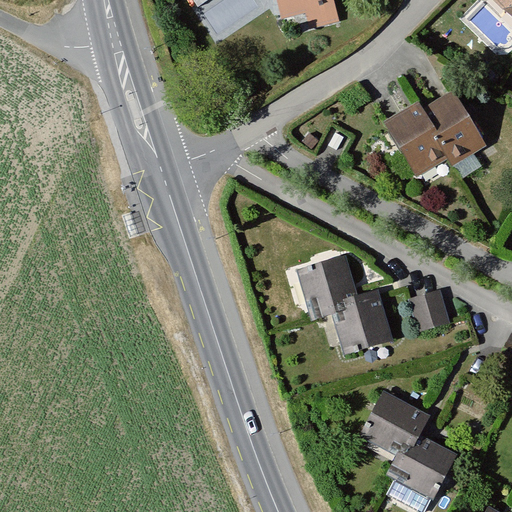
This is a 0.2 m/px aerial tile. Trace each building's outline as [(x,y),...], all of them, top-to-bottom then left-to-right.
[(298,35),(338,25),(332,0),(274,0),(276,7),(290,3),(298,35)] [(511,0),(484,0),(483,2),(511,30),(511,0)] [(449,175),(483,154),(449,99),(417,119),(412,110),(376,132),(411,189),(445,169),(449,175)] [(392,350),(387,333),(375,297),(354,303),(343,266),(293,282),(307,327),(316,324),(330,369),(392,350)] [(441,291),(411,300),(420,330),(450,321),(441,291)] [(511,338),(500,360),(511,366),(511,338)] [(428,426),(382,400),(357,444),(394,465),(385,482),(430,508),(454,466),(417,445),(428,426)]
